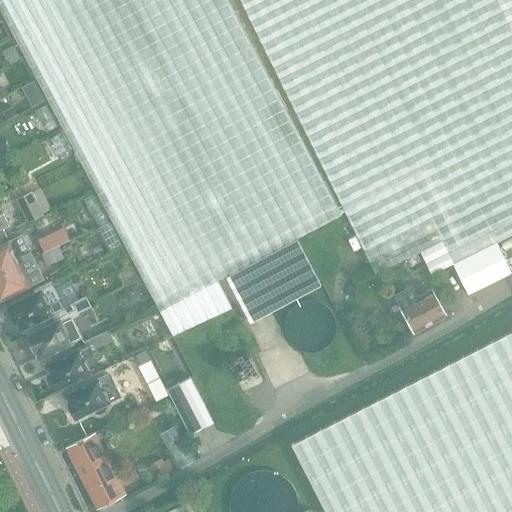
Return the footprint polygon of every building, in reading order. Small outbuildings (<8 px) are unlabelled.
[(0,0),(0,11),(159,312),(216,282),(225,277),(222,273),(293,235),(296,239),(341,215),(226,0),(0,0)] [(431,276),(454,265),(498,242),(511,235),(511,0),(240,0),(376,275),(421,253),(431,276)] [(1,53),(7,65),(18,59),(11,47),(1,53)] [(46,105),(34,111),(45,132),(57,126),(46,105)] [(13,107),(4,112),(8,120),(18,114),(13,107)] [(53,144),(50,146),(55,156),(58,155),(61,160),(72,154),(61,133),(50,139),(53,144)] [(20,171),(10,177),(16,188),(26,183),(28,182),(22,171),(20,171)] [(28,221),(41,215),(30,191),(16,197),(28,221)] [(102,212),(93,194),(84,200),(93,217),(102,212)] [(0,231),(9,227),(3,216),(0,217),(0,231)] [(48,234),(54,247),(69,240),(63,227),(48,234)] [(320,285),(296,239),(293,235),(222,273),(225,277),(248,323),(320,285)] [(0,245),(0,274),(29,260),(18,237),(0,245)] [(511,272),(498,242),(454,265),(468,293),(511,272)] [(58,246),(41,255),(46,266),(64,257),(58,246)] [(39,281),(29,260),(0,274),(0,302),(31,287),(30,286),(39,281)] [(230,308),(216,282),(159,312),(172,336),(230,308)] [(134,284),(123,290),(129,302),(141,296),(134,284)] [(51,316),(53,319),(69,311),(73,319),(79,316),(78,314),(91,307),(86,297),(63,308),(59,300),(60,299),(53,285),(7,308),(8,310),(6,314),(9,320),(14,321),(18,330),(38,320),(39,322),(51,316)] [(413,333),(446,316),(433,290),(418,297),(413,287),(395,297),(413,333)] [(285,334),(290,343),(297,349),(307,352),(316,351),(325,346),(331,338),(334,329),(333,319),(328,311),(321,304),(311,302),(302,303),(293,307),(287,315),(284,324),(285,334)] [(82,338),(73,319),(69,311),(53,319),(54,323),(26,337),(28,340),(26,344),(29,349),(33,350),(38,360),(58,350),(59,353),(71,347),(70,344),(82,338)] [(84,343),(86,348),(76,352),(75,350),(63,356),(64,358),(45,367),(51,379),(48,383),(51,390),(55,388),(57,391),(92,374),(85,360),(94,355),(92,350),(113,340),(109,330),(84,343)] [(511,511),(511,332),(290,445),(324,511),(511,511)] [(145,350),(133,356),(156,401),(168,395),(145,350)] [(103,392),(115,386),(109,374),(97,380),(96,378),(84,383),(86,386),(65,395),(70,404),(68,408),(70,413),(74,414),(75,417),(107,402),(103,392)] [(190,377),(166,389),(181,419),(205,406),(190,377)] [(200,453),(182,419),(159,431),(173,458),(177,465),(200,453)] [(96,510),(126,495),(95,434),(66,448),(96,510)] [(162,462),(161,459),(149,466),(156,480),(174,470),(168,460),(162,462)] [(229,499),(229,511),(296,511),(297,511),(297,499),(293,488),(285,478),(275,472),(263,470),(251,472),(241,478),(233,488),(229,499)]
